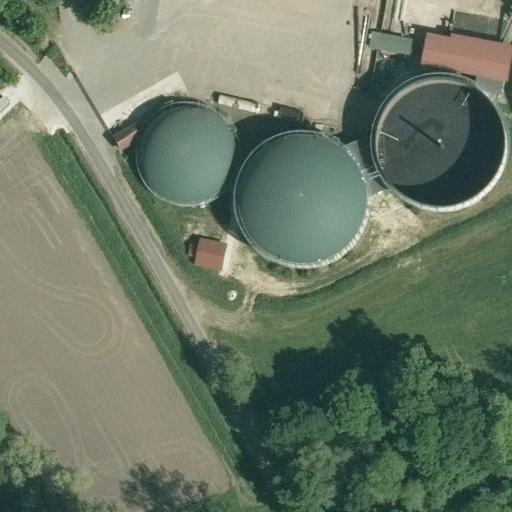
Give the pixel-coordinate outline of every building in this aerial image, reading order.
[(453,37),(490,39),(492,14),(454,12),(453,37)] [(507,82),(511,55),(511,48),(425,32),(419,65),(507,82)] [(409,53),(410,38),(371,34),(370,49),(409,53)] [(375,130),(374,153),(381,175),(395,194),(414,207),(436,212),(459,211),(479,202),(496,187),(507,168),(511,146),(508,124),(498,104),(482,89),(462,79),(440,76),(419,80),(399,92),(384,109),(375,130)] [(237,149),(231,133),(217,116),(202,109),(185,107),(164,113),(150,124),(140,142),(139,164),(144,180),(156,194),(174,204),(192,206),(211,200),(226,188),(235,170),(237,149)] [(376,199),(370,176),(356,156),(336,142),(313,136),(289,138),(267,148),(250,165),(239,187),(237,211),(243,234),(257,254),(277,268),(300,275),(324,272),(346,262),(364,245),(374,223),(376,199)]
